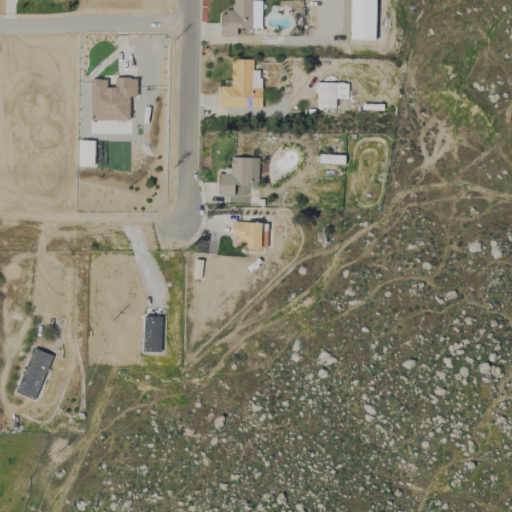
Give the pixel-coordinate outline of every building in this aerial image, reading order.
[(260,0),(230,0),(230,12),(219,12),(219,36),(235,36),(236,28),(260,28),(260,0)] [(218,107),(260,108),(260,71),(252,70),(252,59),(231,59),(230,87),(218,86),(218,107)] [(89,120),(128,121),(128,96),(135,96),(136,78),(114,78),(114,87),(106,87),(106,79),(90,79),(89,120)] [(346,98),(346,83),(315,83),(315,108),(334,108),(334,98),(346,98)] [(341,163),(341,155),(321,155),(320,162),(341,163)] [(257,185),(258,158),(230,157),(229,174),(217,174),(217,195),(233,196),(233,185),(257,185)] [(260,222),(231,222),(231,238),(244,238),(244,248),(260,248),(260,222)] [(51,355),(31,348),(14,392),(33,400),(51,355)]
